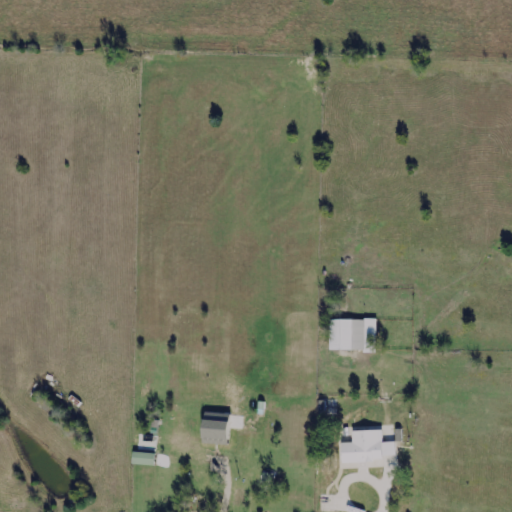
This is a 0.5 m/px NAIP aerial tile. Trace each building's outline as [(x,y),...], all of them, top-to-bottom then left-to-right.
[(374,354),(327,354),(327,321),(374,321),(374,354)] [(208,443),(235,444),(236,420),(222,419),(223,414),(209,414),(208,443)] [(339,445),(350,445),(349,433),(379,432),(379,445),(393,444),(393,458),(381,459),(381,464),(339,465),(339,445)] [(149,465),(172,467),(173,455),(150,452),(149,465)] [(230,511),(230,488),(242,488),(242,511),(230,511)]
